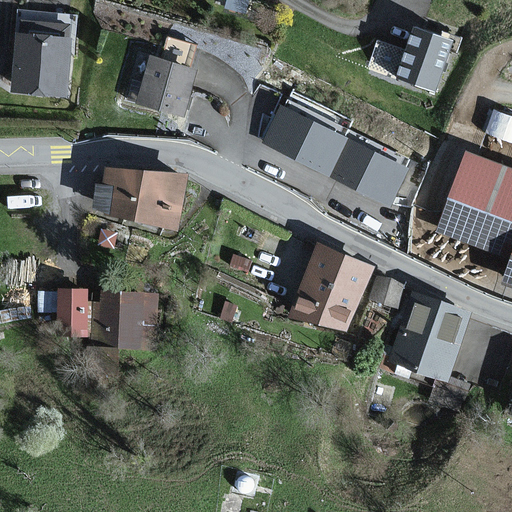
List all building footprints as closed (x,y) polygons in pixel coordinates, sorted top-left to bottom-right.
[(248,0),(226,0),(225,4),(243,12),(248,0)] [(451,40),(417,29),(402,76),(436,88),(451,40)] [(77,40),(22,33),(14,90),(69,97),(77,40)] [(203,73),(157,57),(141,102),(187,118),(203,73)] [(265,144),(331,175),(348,139),(282,108),(265,144)] [(511,117),(492,111),(484,135),(511,143),(511,117)] [(391,204),(408,169),(348,139),(331,175),(391,204)] [(511,167),(471,152),(441,232),(511,259),(511,272),(508,283),(511,284),(511,167)] [(192,179),(111,165),(108,185),(96,183),(90,214),(116,218),(183,230),(192,179)] [(372,266),(321,247),(298,310),(348,329),(372,266)] [(403,286),(380,278),(374,296),(396,304),(403,286)] [(85,327),(86,290),(62,289),(61,326),(85,327)] [(104,306),(96,306),(94,344),(154,347),(156,294),(104,292),(104,306)] [(469,313),(417,294),(394,357),(446,376),(469,313)]
